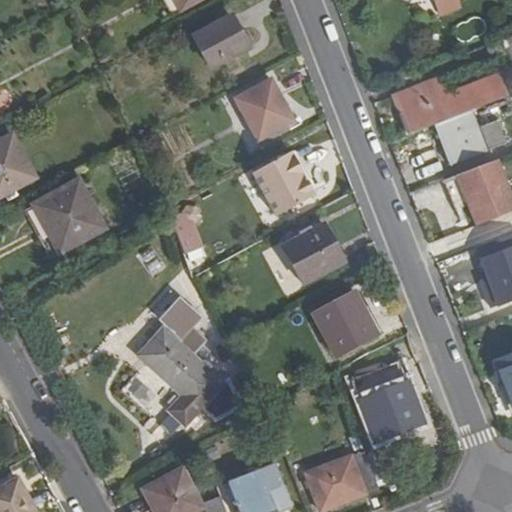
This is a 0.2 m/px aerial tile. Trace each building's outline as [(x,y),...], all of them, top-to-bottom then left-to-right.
[(177,0),(184,13),(208,0),(177,0)] [(436,0),(442,14),(461,6),(459,1),(461,0),(436,0)] [(233,16),(197,36),(214,68),(251,49),(233,16)] [(511,52),(511,37),(501,42),(506,55),(511,52)] [(415,76),(389,85),(395,101),(421,92),(415,76)] [(272,81),(236,101),(260,142),(295,123),(272,81)] [(438,125),(473,112),(492,104),(484,83),(402,114),(411,136),(438,125)] [(473,112),(438,125),(454,164),(509,143),(500,119),(479,128),(473,112)] [(15,136),(0,143),(0,197),(37,178),(15,136)] [(292,156),(254,177),(276,219),(314,198),(292,156)] [(511,220),(511,194),(499,161),(458,177),(464,194),(466,200),(479,233),(511,220)] [(80,185),(27,214),(53,260),(105,231),(80,185)] [(166,210),(155,216),(161,227),(171,221),(166,210)] [(189,212),(171,219),(189,267),(208,260),(189,212)] [(326,226),(288,246),(309,283),(346,263),(326,226)] [(511,233),(475,250),(479,260),(511,244),(511,233)] [(511,250),(495,257),(509,291),(511,290),(511,250)] [(359,289),(352,293),(376,336),(383,333),(359,289)] [(334,359),(376,336),(352,293),(310,316),(334,359)] [(163,333),(191,358),(205,343),(188,328),(198,317),(180,302),(159,324),(165,330),(163,333)] [(119,328),(110,338),(120,346),(129,336),(119,328)] [(191,358),(163,333),(137,361),(176,395),(197,413),(198,414),(223,386),(191,358)] [(511,357),(497,363),(511,403),(511,357)] [(388,359),(360,371),(384,435),(413,424),(388,359)] [(223,386),(198,414),(215,429),(245,412),(230,381),(224,387),(223,386)] [(197,413),(176,395),(162,413),(183,430),(197,413)] [(326,511),(380,491),(365,453),(307,476),(321,511),(326,511)] [(278,470),(231,488),(239,511),(293,511),(294,511),(278,470)] [(202,511),(203,511),(184,474),(146,493),(156,511),(202,511)] [(35,511),(19,483),(0,493),(0,511),(35,511)]
